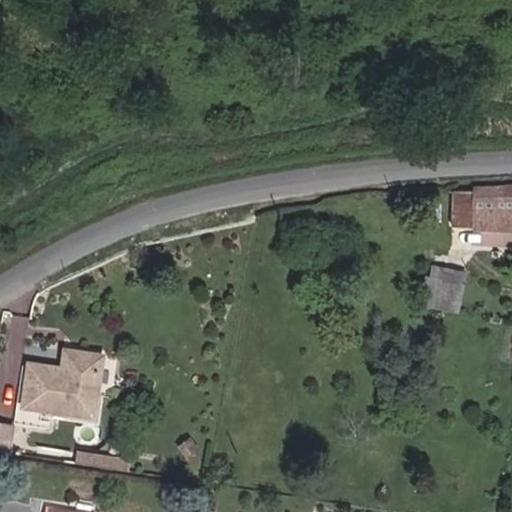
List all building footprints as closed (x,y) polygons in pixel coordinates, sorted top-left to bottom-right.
[(511,183),(485,186),(486,189),(463,190),(463,225),(511,226),(511,183)] [(447,219),(448,202),(419,201),(419,218),(447,219)] [(466,308),(472,268),(441,264),(436,303),(466,308)] [(105,418),(114,356),(76,351),(73,369),(41,364),(34,407),(105,418)] [(0,448),(16,451),(20,423),(0,420),(0,448)] [(120,468),(122,458),(91,453),(89,464),(120,468)]
